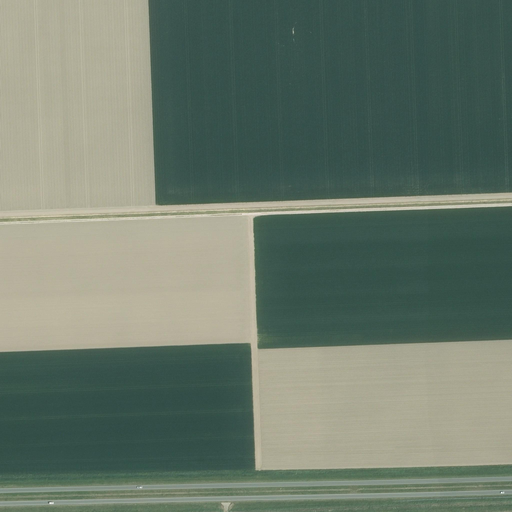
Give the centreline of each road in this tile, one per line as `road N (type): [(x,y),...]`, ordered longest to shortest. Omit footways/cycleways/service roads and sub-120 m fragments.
road 1 (trunk): [(0,503),(511,491)]
road 2 (trunk): [(511,478),(0,490)]
